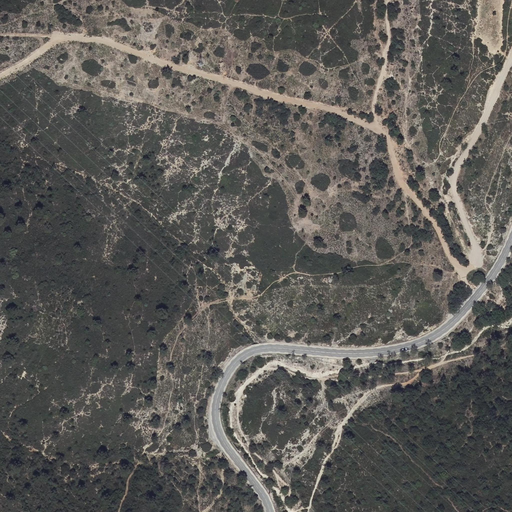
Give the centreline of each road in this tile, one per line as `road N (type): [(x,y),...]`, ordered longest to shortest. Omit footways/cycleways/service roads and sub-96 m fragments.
road 1 (track): [(388,0),(377,129),(463,269),(477,258),(453,176),(511,52)]
road 2 (secondary): [(269,511),(220,437),(213,410),(232,363),(261,348),(378,352),(420,342),(462,311),(511,235)]
road 3 (track): [(0,35),(103,39),(377,129)]
road 4 (track): [(437,365),(340,380),(264,371),(241,410),(249,437),(287,485),(293,511)]
road 5 (track): [(293,511),(310,507),(356,403),(421,370)]
road 6 (track): [(511,138),(486,200),(493,228),(477,258)]
